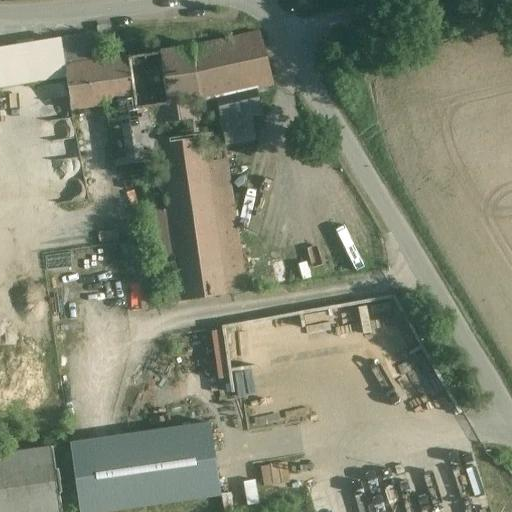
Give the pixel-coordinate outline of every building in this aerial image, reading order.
[(258,33),(192,47),(192,48),(193,48),(200,102),(206,100),(218,98),(253,90),(273,86),(258,33)] [(94,35),(60,40),(65,67),(98,62),(94,35)] [(60,40),(0,49),(0,88),(66,78),(65,67),(60,40)] [(98,62),(65,67),(66,78),(71,110),(106,104),(133,101),(134,111),(200,102),(193,48),(192,48),(98,62)] [(253,90),(218,98),(220,117),(222,117),(222,122),(261,116),(253,90)] [(161,305),(227,296),(245,293),(220,117),(218,98),(206,100),(206,101),(200,102),(134,111),(142,163),(157,273),(161,305)] [(133,101),(106,104),(115,167),(142,163),(134,111),(133,101)] [(283,262),(272,264),(276,285),(287,283),(283,262)] [(251,279),(252,289),(274,286),(272,276),(251,279)] [(212,378),(224,377),(225,396),(238,395),(236,369),(245,368),(242,325),(209,327),(212,378)] [(0,511),(122,511),(257,492),(242,396),(216,400),(179,405),(164,407),(168,433),(0,457),(0,511)]
